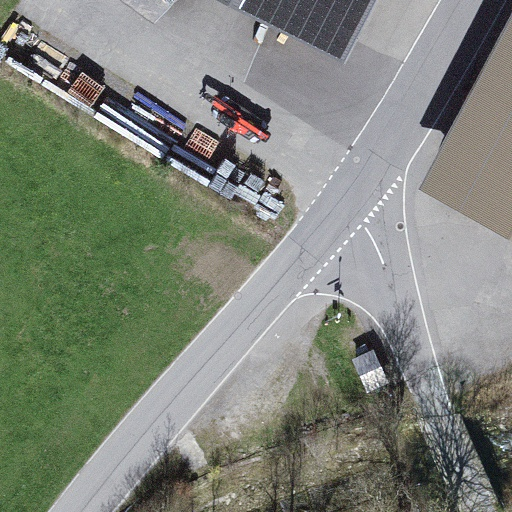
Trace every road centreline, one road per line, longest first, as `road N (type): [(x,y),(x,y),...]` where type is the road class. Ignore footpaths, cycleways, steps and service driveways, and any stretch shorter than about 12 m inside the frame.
road 1 (unclassified): [(365,208),(160,425),(90,511)]
road 2 (unclassified): [(489,511),(365,208)]
road 3 (residential): [(481,0),(365,208)]
